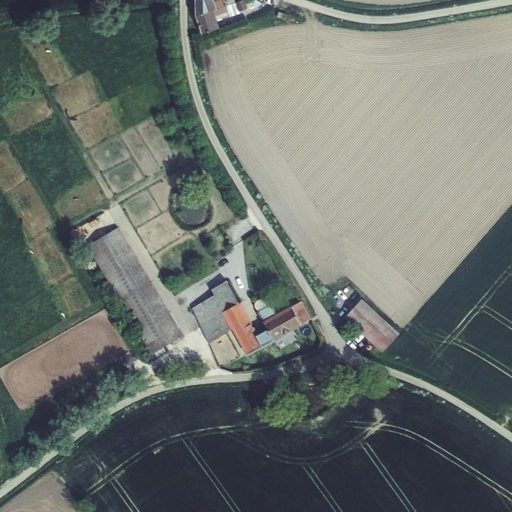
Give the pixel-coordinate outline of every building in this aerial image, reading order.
[(196,0),(197,16),(227,6),(225,1),(224,0),(216,0),(214,1),(214,0),(196,0)] [(227,6),(197,16),(203,34),(219,29),(215,20),(214,17),(228,12),(229,15),(230,17),(241,13),(242,10),(247,9),(243,0),(242,0),(236,2),(227,6)] [(253,0),(252,0),(247,0),(243,0),(247,9),(249,9),(257,7),(262,3),(257,0),(253,0)] [(214,17),(215,20),(229,15),(228,12),(214,17)] [(192,181),(153,203),(180,253),(219,231),(192,181)] [(137,213),(175,288),(195,280),(218,322),(215,326),(218,340),(228,360),(256,345),(250,334),(208,258),(228,247),(219,231),(180,253),(153,203),(137,213)] [(103,231),(179,361),(195,352),(119,221),(103,231)] [(195,280),(175,288),(193,324),(208,352),(217,366),(228,360),(218,340),(215,326),(218,322),(195,280)] [(356,299),(338,318),(378,353),(395,334),(356,299)] [(252,310),(262,327),(268,339),(303,320),(293,302),(270,313),(264,304),(252,310)] [(262,327),(250,334),(256,345),(268,339),(262,327)]
